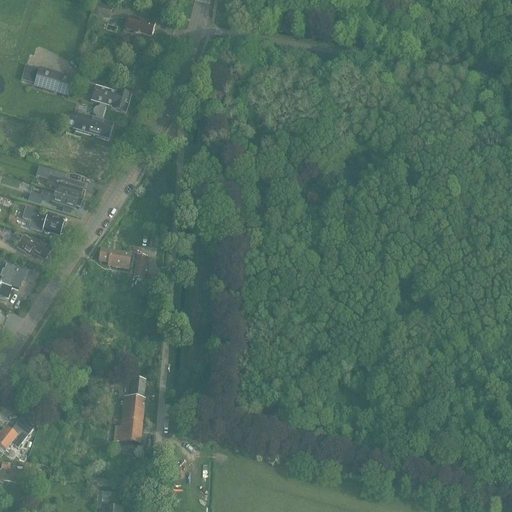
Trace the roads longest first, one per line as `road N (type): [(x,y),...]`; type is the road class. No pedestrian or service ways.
road 1 (unclassified): [(154,511),(180,128),(175,84)]
road 2 (tertiary): [(0,364),(175,84)]
road 3 (unclassified): [(195,27),(511,84)]
